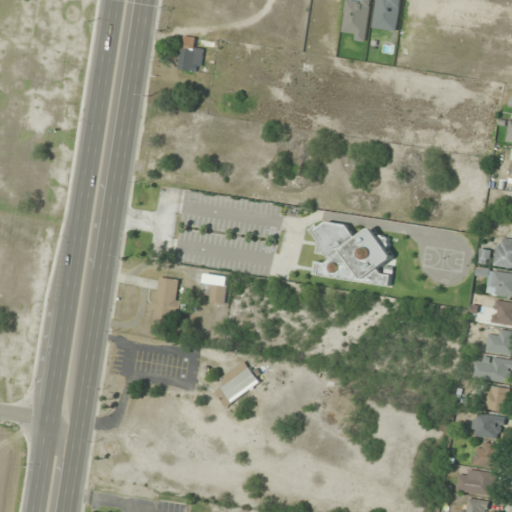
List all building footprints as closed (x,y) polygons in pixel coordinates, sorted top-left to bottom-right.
[(202,70),(202,48),(196,48),(196,37),(181,37),(181,70),(202,70)] [(199,173),(203,130),(180,128),(176,170),(199,173)] [(391,285),(393,274),(387,273),(392,234),(320,224),(315,257),(318,257),(316,275),(391,285)] [(511,239),(499,238),(496,265),(511,266),(511,239)] [(511,295),(511,272),(491,271),(489,294),(511,295)] [(181,279),(159,276),(153,324),(174,327),(176,316),(186,318),(188,302),(178,300),(181,279)] [(231,278),(214,276),(211,301),(229,303),(231,278)] [(511,301),(498,299),(493,321),(511,325),(511,301)] [(511,356),(511,353),(511,332),(494,327),(487,348),(511,356)] [(474,376),(510,384),(511,377),(511,361),(479,353),(474,376)] [(263,382),(249,360),(220,378),(225,387),(217,392),(225,406),(263,382)] [(507,411),(511,388),(488,385),(485,409),(507,411)] [(502,439),(506,418),(477,413),(473,434),(502,439)] [(496,468),(501,446),(480,441),(475,463),(496,468)] [(459,491),(495,495),(497,472),(461,469),(459,491)]
